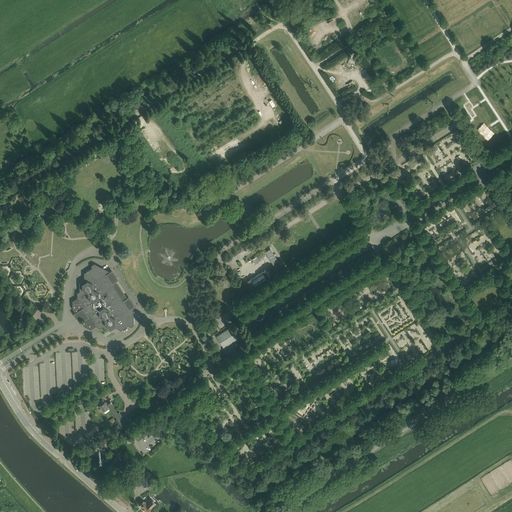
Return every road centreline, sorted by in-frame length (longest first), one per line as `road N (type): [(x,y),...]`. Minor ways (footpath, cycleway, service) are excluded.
road 1 (tertiary): [(299,511),(315,485),(511,359)]
road 2 (tertiary): [(122,511),(34,433),(0,381)]
